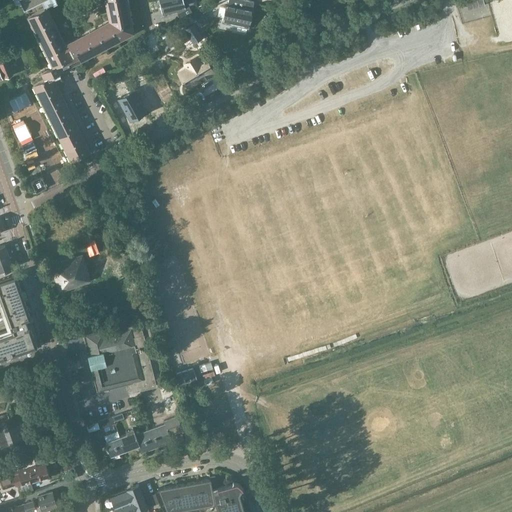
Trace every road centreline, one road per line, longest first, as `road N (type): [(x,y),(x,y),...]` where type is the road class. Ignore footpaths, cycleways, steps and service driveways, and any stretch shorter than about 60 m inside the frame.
road 1 (unclassified): [(286,60),(97,173),(13,211)]
road 2 (tertiary): [(93,479),(83,469),(13,211)]
road 3 (tertiary): [(266,511),(254,476),(233,458),(93,479)]
road 4 (track): [(511,437),(323,511)]
road 5 (track): [(312,511),(266,404),(231,406)]
road 6 (unclassified): [(407,0),(286,60)]
